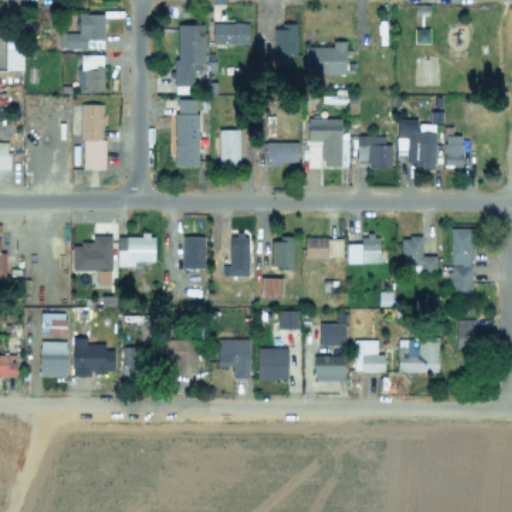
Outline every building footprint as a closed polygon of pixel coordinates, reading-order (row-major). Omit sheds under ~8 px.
[(428,3),(414,4),(415,15),(429,14),(428,3)] [(103,40),(103,13),(78,12),(77,32),(59,32),(59,49),(85,49),(86,39),(103,40)] [(248,22),(211,22),(211,43),(248,43),(248,22)] [(273,28),(272,55),(294,55),(295,22),(281,22),(280,28),(273,28)] [(202,24),(177,23),(177,59),(173,59),(173,85),(192,85),(193,70),(201,70),(202,24)] [(22,68),(22,46),(17,46),(17,39),(12,39),(12,46),(5,46),(5,69),(22,68)] [(303,74),(344,73),(344,40),(331,40),(331,46),(303,46),(303,74)] [(76,84),(83,84),(83,90),(102,89),(102,54),(80,54),(80,67),(75,68),(76,84)] [(174,164),(196,165),(197,98),(175,98),(174,164)] [(103,103),(81,103),(80,168),(103,168),(103,103)] [(306,140),(321,140),(321,165),(343,165),(344,118),(306,117),(306,140)] [(396,153),(405,153),(405,162),(414,162),(414,169),(434,170),(434,123),(415,123),(415,119),(397,119),(396,153)] [(238,128),(218,128),(218,164),(238,164),(238,128)] [(461,135),(443,134),(442,165),(460,166),(461,135)] [(390,143),(383,143),(383,135),(355,135),(355,160),(367,160),(367,166),(390,167),(390,143)] [(0,178),(7,178),(8,140),(0,139),(0,178)] [(297,141),(264,141),(264,165),(280,165),(280,161),(296,161),(297,141)] [(470,227),(449,227),(450,293),(471,293),(470,227)] [(110,235),(91,234),(91,242),(71,242),(71,270),(95,270),(95,284),(110,284),(110,235)] [(141,265),(141,260),(153,260),(153,234),(116,235),(116,265),(141,265)] [(378,261),(378,234),(359,234),(360,242),(345,242),(346,262),(378,261)] [(247,235),(229,235),(228,274),(247,274),(247,235)] [(292,267),(292,235),(278,235),(278,240),(270,240),(270,267),(292,267)] [(203,268),(203,236),(182,236),(181,267),(203,268)] [(341,256),(341,236),(303,237),(303,256),(341,256)] [(421,236),(401,236),(400,270),(434,270),(435,255),(421,255),(421,236)] [(281,277),(259,277),(259,295),(281,295),(281,277)] [(377,305),(390,305),(390,290),(377,290),(377,305)] [(296,309),(277,309),(277,328),(296,328),(296,309)] [(47,339),(47,333),(64,334),(64,312),(40,311),(39,339),(47,339)] [(474,346),(473,318),(455,318),(455,346),(474,346)] [(343,323),(318,323),(317,344),(343,344),(343,323)] [(110,330),(104,330),(104,344),(99,344),(99,355),(109,355),(110,330)] [(437,336),(417,336),(417,346),(411,346),(411,338),(396,338),(396,371),(437,371),(437,336)] [(195,338),(162,338),(163,362),(170,362),(170,373),(195,373),(195,338)] [(248,339),(216,338),(215,364),(232,365),(232,377),(247,378),(248,339)] [(383,353),(375,353),(376,339),(352,339),(352,370),(383,371),(383,353)] [(65,340),(39,340),(38,367),(64,367),(65,340)] [(122,345),(121,375),(140,376),(141,346),(122,345)] [(255,378),(286,378),(286,347),(256,347),(255,378)] [(15,354),(0,353),(0,375),(14,376),(15,354)] [(313,379),(342,380),(343,355),(313,354),(313,379)]
